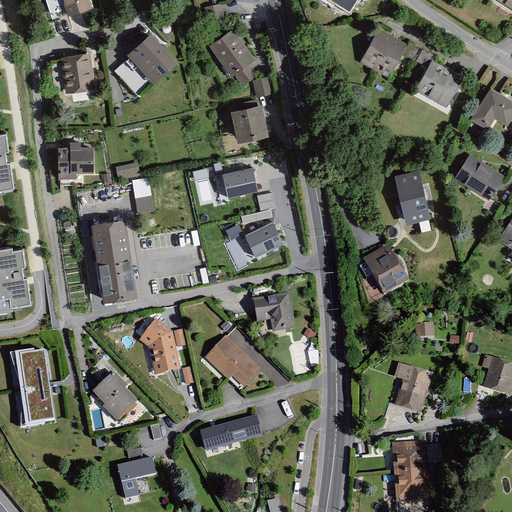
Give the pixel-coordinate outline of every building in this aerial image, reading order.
[(89,0),(62,0),(68,18),(93,10),(89,0)] [(357,0),(329,0),(350,12),(357,1),(357,0)] [(511,0),(497,0),(511,9),(511,0)] [(225,19),(222,4),(204,8),(207,23),(225,19)] [(258,60),(236,28),(210,45),(232,77),(236,74),(244,86),(258,76),(250,65),(258,60)] [(409,47),(380,30),(361,63),(390,80),(404,55),(409,47)] [(150,35),(128,57),(155,85),(177,63),(150,35)] [(409,47),(404,55),(417,63),(424,50),(411,42),(409,47)] [(90,54),(61,58),(66,95),(96,91),(90,54)] [(416,92),(447,110),(465,79),(434,62),(416,92)] [(275,94),(272,77),(253,81),(256,98),(275,94)] [(488,132),(496,120),(508,127),(511,120),(511,101),(491,88),(471,121),(488,132)] [(263,107),(232,114),(238,145),(270,139),(263,107)] [(0,193),(4,193),(3,189),(14,188),(10,162),(6,162),(5,151),(8,151),(6,133),(0,133),(0,193)] [(70,149),(58,149),(59,180),(77,180),(77,174),(94,173),(93,148),(81,148),(81,143),(70,143),(70,149)] [(455,180),(490,203),(506,178),(472,156),(455,180)] [(138,162),(116,167),(119,181),(141,176),(138,162)] [(194,178),(208,177),(208,168),(194,169),(194,178)] [(253,168),(223,175),(228,199),(258,193),(253,168)] [(421,172),(395,178),(407,227),(432,222),(421,172)] [(153,211),(151,177),(134,178),(136,212),(153,211)] [(272,193),(257,196),(260,211),(275,208),(272,193)] [(125,222),(92,227),(104,305),(138,300),(125,222)] [(511,222),(499,242),(511,250),(511,222)] [(272,223),(244,236),(256,259),(284,246),(272,223)] [(240,226),(227,227),(229,236),(241,235),(240,226)] [(395,255),(389,244),(363,258),(384,294),(409,279),(404,270),(406,268),(398,254),(395,255)] [(0,315),(9,314),(8,310),(21,308),(20,305),(31,304),(27,277),(23,278),(22,267),(25,267),(23,248),(13,250),(12,246),(0,248),(0,315)] [(289,291),(253,298),(257,321),(270,319),(273,332),(296,327),(289,291)] [(155,318),(139,338),(148,346),(154,374),(181,368),(176,347),(172,331),(155,318)] [(416,336),(435,336),(434,321),(416,322),(416,336)] [(183,329),(174,331),(177,347),(187,345),(183,329)] [(317,335),(309,330),(305,335),(314,341),(317,335)] [(261,368),(226,335),(205,357),(228,379),(232,375),(244,387),(261,368)] [(460,335),(452,335),(451,344),(459,344),(460,335)] [(50,385),(45,349),(35,350),(34,348),(15,350),(15,352),(10,352),(19,380),(21,427),(45,423),(45,421),(54,420),(50,385)] [(489,369),(483,387),(510,394),(511,387),(511,362),(485,355),(482,367),(489,369)] [(394,404),(421,412),(434,373),(397,362),(393,376),(402,379),(394,404)] [(192,366),(182,368),(185,384),(195,382),(192,366)] [(123,380),(114,370),(93,390),(104,403),(102,405),(117,420),(137,400),(120,382),(123,380)] [(263,434),(257,413),(200,430),(206,451),(263,434)] [(159,424),(151,426),(154,440),(162,438),(159,424)] [(426,440),(392,443),(396,499),(430,497),(426,440)] [(153,456),(117,464),(125,498),(140,494),(137,478),(157,473),(153,456)] [(282,511),(278,497),(268,501),(270,511),(282,511)]
